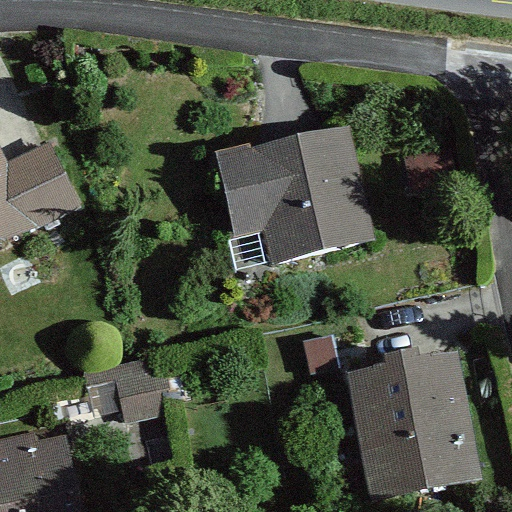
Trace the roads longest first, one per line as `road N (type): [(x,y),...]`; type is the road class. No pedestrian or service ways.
road 1 (residential): [(476,71),(81,13),(0,16)]
road 2 (residential): [(476,71),(511,251)]
